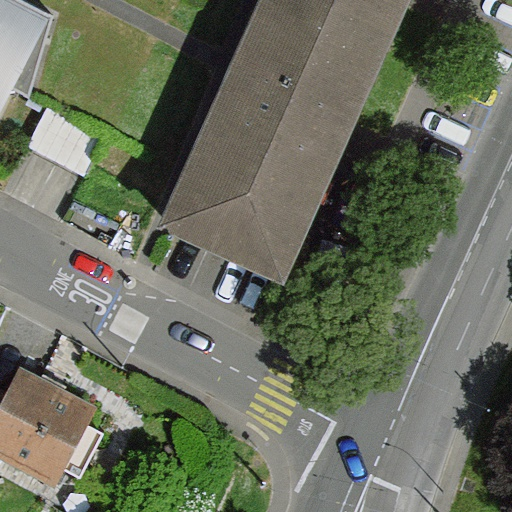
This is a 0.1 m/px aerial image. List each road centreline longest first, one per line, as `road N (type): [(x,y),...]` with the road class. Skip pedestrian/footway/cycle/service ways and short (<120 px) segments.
road 1 (residential): [(0,253),(386,448)]
road 2 (secondary): [(511,175),(386,448)]
